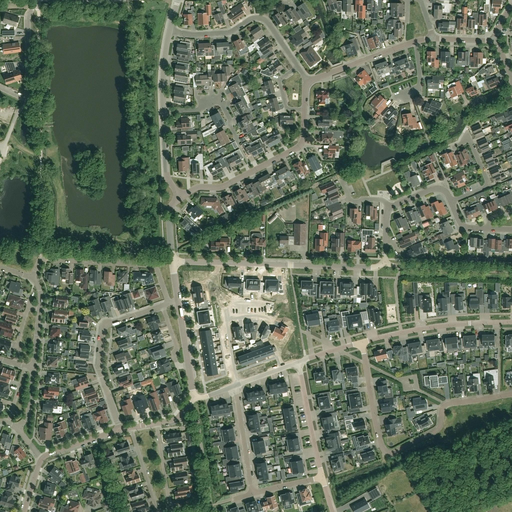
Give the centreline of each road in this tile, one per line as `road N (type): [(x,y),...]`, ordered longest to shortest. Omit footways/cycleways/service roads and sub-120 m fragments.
road 1 (track): [(41,244),(131,248),(131,119),(127,12),(38,10)]
road 2 (residential): [(511,394),(448,403),(436,431),(385,452),(361,342)]
road 3 (residential): [(384,262),(172,261)]
road 4 (residential): [(168,303),(151,263),(45,258),(32,277)]
road 5 (residential): [(180,197),(221,187),(299,146),(304,109)]
road 6 (residential): [(162,305),(102,332),(99,369),(119,429)]
road 7 (residential): [(361,342),(511,322)]
road 8 (residential): [(511,270),(384,262)]
road 9 (residential): [(35,4),(27,16),(26,98),(0,86)]
